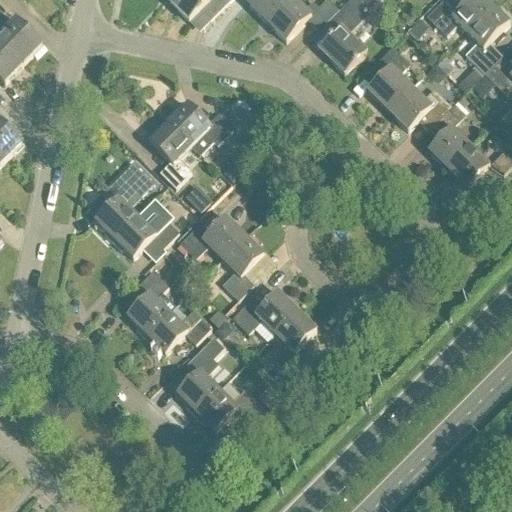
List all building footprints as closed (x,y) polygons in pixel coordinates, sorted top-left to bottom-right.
[(160,0),(171,10),(180,0),(160,0)] [(222,0),(180,0),(171,10),(190,29),(192,27),(194,30),(204,20),(212,28),(231,9),(222,0)] [(260,0),(249,12),(268,30),(293,5),(288,0),(260,0)] [(390,1),(389,0),(366,0),(379,13),(390,1)] [(459,33),(468,42),(495,15),(479,0),(478,0),(464,14),(451,1),(428,24),(448,44),(459,33)] [(328,30),(338,39),(319,57),(345,83),(368,60),(350,42),(371,20),(354,4),(328,30)] [(293,5),(268,30),(287,49),(308,28),(319,38),(340,17),(329,6),(320,15),(314,9),(306,17),(293,5)] [(390,6),(382,14),(389,21),(397,13),(390,6)] [(468,101),(486,83),(504,64),(491,51),(511,31),(495,15),(468,42),(478,51),(466,63),(481,77),(462,96),(468,101)] [(17,27),(0,43),(0,47),(24,72),(43,53),(17,27)] [(386,41),(395,49),(403,41),(395,32),(386,41)] [(24,72),(0,47),(0,85),(6,91),(24,72)] [(370,99),(390,119),(413,96),(401,84),(412,73),(394,55),(370,79),(380,89),(370,99)] [(446,64),(438,72),(448,82),(456,74),(446,64)] [(511,96),(511,72),(504,64),(486,83),(506,102),(511,96)] [(430,138),(431,137),(453,114),(436,97),(425,108),(413,96),(390,119),(411,139),(420,129),(430,138)] [(431,159),(450,178),(473,155),(454,136),(468,123),(456,111),(453,114),(431,137),(442,148),(431,159)] [(177,121),(169,129),(202,161),(214,149),(219,153),(235,137),(219,122),(209,132),(188,112),(178,122),(177,121)] [(0,128),(0,166),(4,170),(23,151),(0,128)] [(202,161),(169,129),(159,139),(161,140),(151,150),(171,170),(161,180),(177,196),(193,180),(188,175),(202,161)] [(473,155),(450,178),(458,186),(456,188),(456,192),(463,200),(468,200),(481,186),(491,197),(511,175),(511,167),(505,161),(492,174),(473,155)] [(238,165),(233,171),(243,181),(249,175),(254,169),(244,159),(238,165)] [(105,240),(115,250),(139,225),(125,212),(150,187),(134,171),(106,199),(117,209),(96,229),(106,239),(105,240)] [(203,190),(191,200),(206,217),(218,206),(203,190)] [(180,241),(164,225),(152,213),(139,225),(115,250),(123,258),(124,257),(134,267),(154,246),(165,256),(180,241)] [(210,254),(223,267),(247,243),(238,234),(237,235),(227,225),(207,246),(197,235),(181,251),(197,267),(210,254)] [(247,243),(223,267),(236,280),(223,293),(239,309),(255,293),(245,283),(265,263),(255,253),(256,251),(247,243)] [(137,336),(146,345),(170,320),(157,307),(170,295),(154,279),(138,294),(149,304),(129,325),(138,335),(137,336)] [(262,329),(276,342),(300,318),(291,309),(290,310),(280,300),(260,320),(249,310),(234,326),(250,342),(262,329)] [(218,335),(224,329),(228,326),(219,317),(210,326),(218,335)] [(197,352),(212,337),(193,318),(181,331),(170,320),(146,345),(155,354),(156,352),(166,363),(186,342),(197,352)] [(300,318),(276,342),(289,355),(276,368),(292,384),(307,368),(297,358),(317,338),(308,328),(309,326),(300,318)] [(224,329),(218,335),(215,337),(224,347),(233,338),(224,329)] [(186,414),(195,423),(220,398),(207,385),(220,372),(213,366),(224,355),(215,345),(188,372),(198,382),(178,403),(187,413),(186,414)] [(220,398),(195,423),(204,432),(205,430),(216,440),(236,420),(246,430),(262,414),(246,398),(233,411),(220,398)]
